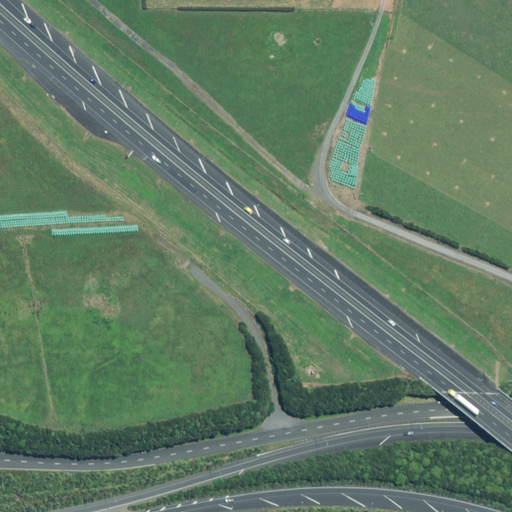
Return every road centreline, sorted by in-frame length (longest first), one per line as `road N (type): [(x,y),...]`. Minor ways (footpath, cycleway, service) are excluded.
road 1 (motorway): [(511,437),(221,209),(0,15)]
road 2 (motorway): [(6,0),(232,199),(511,418)]
road 3 (unclassified): [(511,409),(391,414),(115,462),(0,460)]
road 4 (track): [(511,275),(323,200),(99,0)]
road 5 (trunk): [(72,511),(335,440),(440,427),(511,432)]
road 6 (track): [(283,434),(259,345),(218,293),(85,182)]
road 7 (trunk): [(487,511),(395,493),(323,490),(170,511)]
